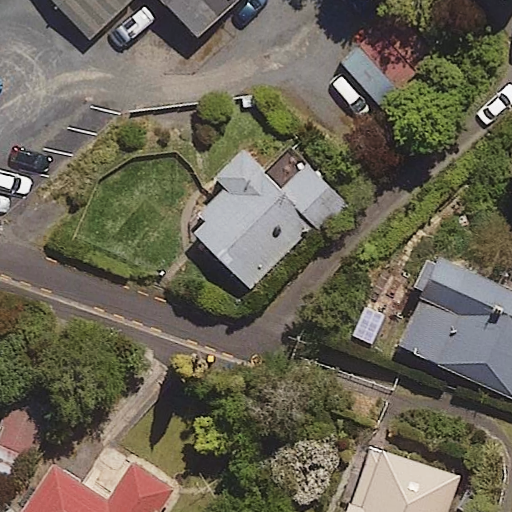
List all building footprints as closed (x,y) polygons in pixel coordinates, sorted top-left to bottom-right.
[(132,0),(51,0),(90,40),(132,0)] [(239,0),(159,0),(195,40),(239,0)] [(432,60),(395,17),(343,63),(380,105),(432,60)] [(206,225),(197,234),(252,288),(315,224),(322,231),(347,206),(298,158),(275,182),(244,152),(215,181),(224,190),(197,217),(206,225)] [(403,347),(511,399),(511,294),(443,262),(403,347)] [(448,511),(461,477),(371,446),(347,511),(448,511)] [(108,501),(53,467),(24,511),(157,511),(172,489),(132,464),(108,501)]
